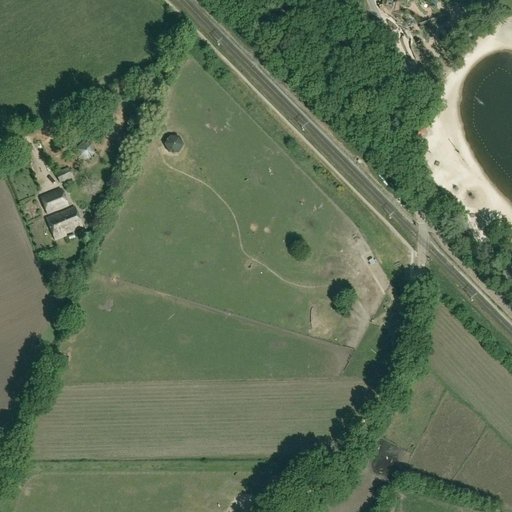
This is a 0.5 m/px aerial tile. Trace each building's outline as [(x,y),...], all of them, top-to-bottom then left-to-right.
[(408,124),(413,139),(425,136),(420,121),(408,124)] [(173,139),(169,147),(173,156),(184,156),(188,148),(183,139),(173,139)] [(88,162),(95,154),(91,145),(82,143),(75,150),(78,160),(88,162)] [(64,171),(55,175),(59,184),(68,179),(64,171)] [(60,190),(41,198),(47,214),(67,206),(60,190)] [(74,208),(46,219),(55,241),(66,236),(65,234),(82,226),(74,208)]
